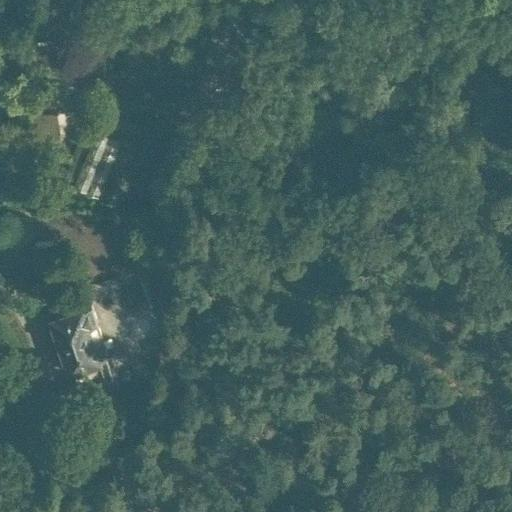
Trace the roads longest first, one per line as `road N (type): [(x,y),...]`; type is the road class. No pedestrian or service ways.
road 1 (unclassified): [(178,511),(48,419)]
road 2 (unclassified): [(48,419),(46,343),(30,320),(0,303)]
